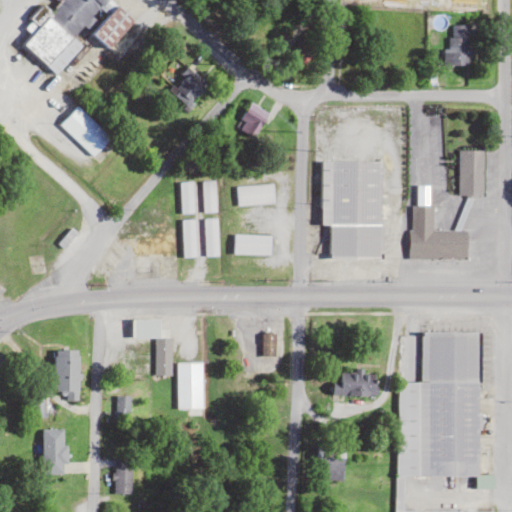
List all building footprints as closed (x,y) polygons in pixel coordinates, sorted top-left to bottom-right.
[(133,20),(111,0),(58,0),(49,11),(41,4),(22,26),(31,34),(21,44),(54,73),(90,32),(108,48),(133,20)] [(446,65),(467,65),(467,24),(446,24),(446,65)] [(198,72),(171,82),(178,104),(206,94),(198,72)] [(268,111),(245,104),(235,134),(259,142),(268,111)] [(92,157),(110,138),(75,105),(57,125),(92,157)] [(457,196),(481,196),(481,150),(457,150),(457,196)] [(328,258),(381,258),(380,161),(318,161),(319,225),(328,225),(328,258)] [(201,181),(201,213),(213,213),(213,181),(201,181)] [(178,213),(191,213),(191,182),(178,182),(178,213)] [(271,204),(271,185),(234,185),(234,205),(271,204)] [(465,259),(465,230),(431,230),(432,206),(409,205),(408,258),(465,259)] [(215,218),(202,218),(202,256),(215,256),(215,218)] [(180,257),(194,257),(194,220),(180,220),(180,257)] [(231,254),(269,254),(269,235),(231,235),(231,254)] [(134,237),(135,273),(147,272),(147,256),(177,255),(177,237),(134,237)] [(169,338),(158,338),(158,319),(131,319),(131,352),(120,352),(121,376),(169,376),(169,338)] [(393,511),(455,511),(402,511),(402,476),(478,477),(480,332),(419,332),(419,382),(395,382),(393,511)] [(273,334),(259,334),(259,356),(273,356),(273,334)] [(76,402),(76,351),(52,351),(52,392),(65,392),(65,402),(76,402)] [(174,409),(201,409),(201,363),(174,363),(174,409)] [(332,396),(374,396),(374,371),(332,370),(332,396)] [(128,419),(128,396),(114,396),(114,419),(128,419)] [(29,417),(48,417),(48,397),(29,397),(29,417)] [(40,429),(40,474),(64,474),(64,429),(40,429)] [(314,480),(342,481),(342,447),(315,446),(314,480)] [(130,494),(130,459),(111,459),(111,494),(130,494)]
